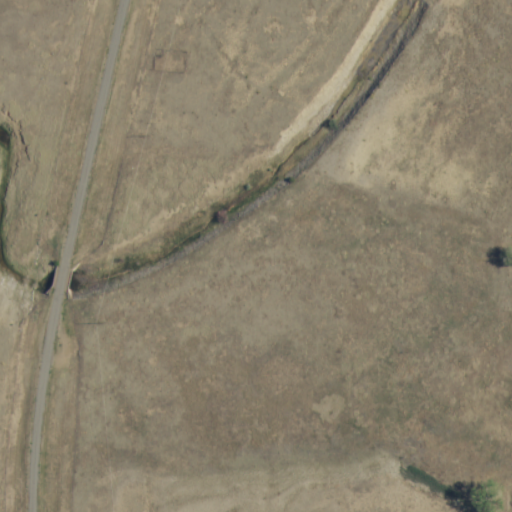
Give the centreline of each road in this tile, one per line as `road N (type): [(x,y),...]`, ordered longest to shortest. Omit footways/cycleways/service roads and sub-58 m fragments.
road 1 (residential): [(63,267),(121,0)]
road 2 (residential): [(57,296),(40,370),(28,511)]
